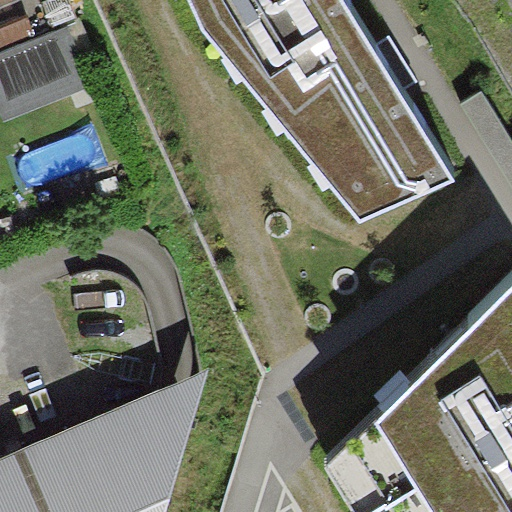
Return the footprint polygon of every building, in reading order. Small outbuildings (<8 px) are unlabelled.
[(211,0),(215,7),(366,199),(462,159),(357,0),(211,0)] [(88,87),(65,29),(38,39),(31,20),(0,31),(0,100),(7,119),(88,87)] [(511,133),(483,88),(464,100),(511,176),(511,133)] [(511,511),(511,255),(321,446),(361,511),(498,511),(511,507),(511,511)] [(0,511),(165,511),(207,372),(0,460),(0,511)]
